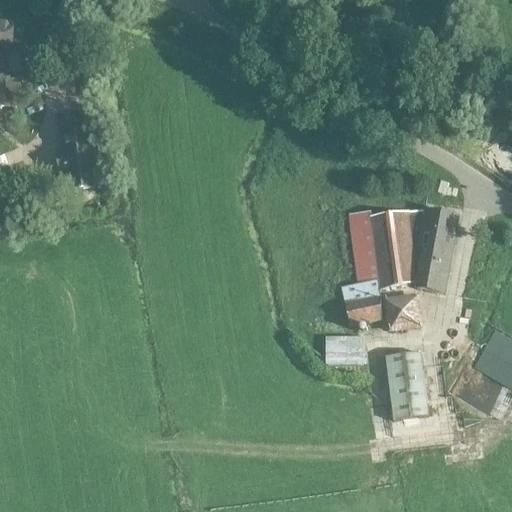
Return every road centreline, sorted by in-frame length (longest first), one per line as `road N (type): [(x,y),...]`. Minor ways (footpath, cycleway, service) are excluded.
road 1 (unclassified): [(169,0),(511,207)]
road 2 (track): [(156,450),(141,428),(103,252),(78,240),(0,254)]
road 3 (track): [(369,445),(156,450),(140,474),(157,511)]
